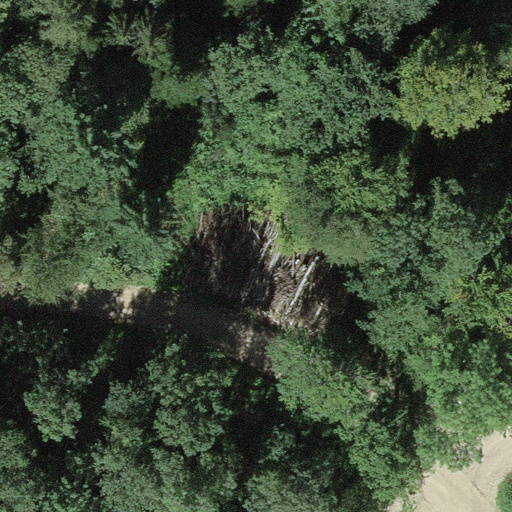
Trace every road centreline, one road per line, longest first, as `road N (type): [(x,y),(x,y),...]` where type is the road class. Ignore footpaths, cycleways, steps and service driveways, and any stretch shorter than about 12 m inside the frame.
road 1 (track): [(457,511),(321,382),(247,345),(158,312),(0,292)]
road 2 (track): [(415,511),(511,440)]
